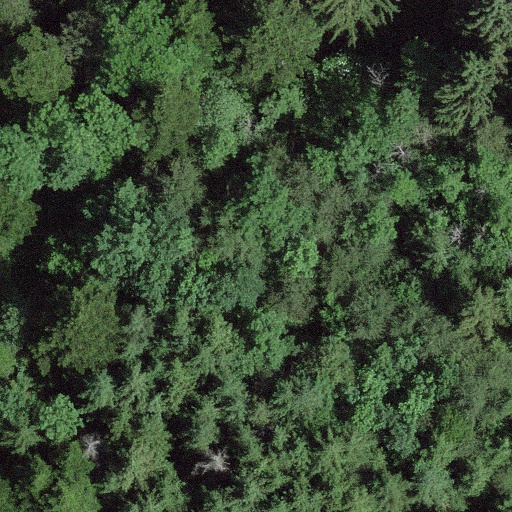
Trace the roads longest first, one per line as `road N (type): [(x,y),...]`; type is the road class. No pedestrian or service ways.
road 1 (track): [(424,0),(110,186),(53,229),(0,316)]
road 2 (track): [(53,229),(0,112)]
